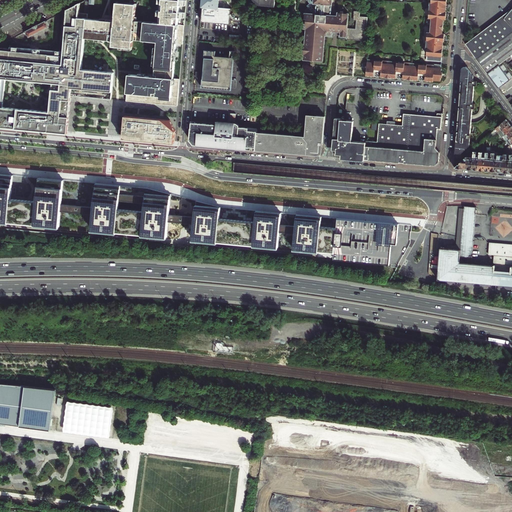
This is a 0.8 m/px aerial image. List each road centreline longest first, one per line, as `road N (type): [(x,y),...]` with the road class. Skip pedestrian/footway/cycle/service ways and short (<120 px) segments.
road 1 (motorway): [(0,287),(241,295),(511,338)]
road 2 (motorway): [(511,320),(238,277),(0,270)]
road 3 (primary): [(206,172),(511,200)]
road 4 (primary): [(0,145),(206,172)]
road 5 (unclassified): [(326,166),(338,85),(452,91)]
road 6 (primary): [(157,151),(0,137)]
road 7 (residential): [(180,153),(194,0)]
road 8 (primary): [(326,166),(180,153)]
